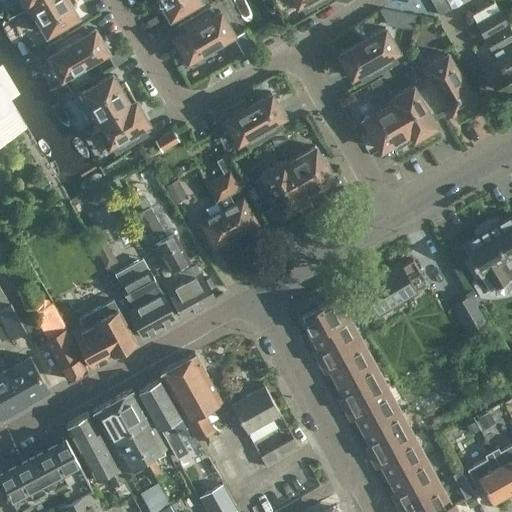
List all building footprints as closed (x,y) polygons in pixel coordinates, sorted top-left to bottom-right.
[(35,0),(26,5),(22,7),(33,25),(39,21),(47,33),(78,15),(71,4),(77,0),(76,0),(35,0)] [(170,17),(199,0),(152,0),(158,9),(163,6),(170,17)] [(294,0),(297,5),(300,3),(305,12),(325,0),(294,0)] [(451,9),(446,0),(432,0),(441,15),(451,9)] [(471,15),(493,53),(479,61),(495,89),(511,78),(511,32),(494,2),(471,15)] [(209,5),(177,24),(182,33),(174,38),(188,60),(234,33),(220,11),(214,14),(209,5)] [(48,55),(62,77),(108,50),(95,28),(86,32),(81,24),(50,43),(55,51),(48,55)] [(365,80),(377,73),(397,62),(392,53),(398,50),(385,27),(339,54),(352,77),(360,72),(365,80)] [(245,31),(234,37),(243,53),(254,47),(245,31)] [(121,51),(110,57),(114,64),(125,58),(121,51)] [(414,52),(406,56),(413,68),(421,64),(414,52)] [(451,112),(474,99),(447,52),(424,66),(428,72),(419,77),(440,112),(448,107),(451,112)] [(413,68),(404,73),(411,85),(420,80),(413,68)] [(95,124),(136,100),(125,82),(119,85),(112,74),(81,92),(98,121),(95,123),(95,124)] [(391,98),(414,138),(436,125),(431,117),(440,112),(419,77),(422,84),(415,88),(413,85),(391,98)] [(377,93),(384,89),(378,79),(371,83),(377,93)] [(26,127),(15,106),(0,81),(0,142),(25,127),(26,127)] [(57,99),(56,100),(61,109),(74,101),(69,92),(68,93),(57,99)] [(225,119),(238,142),(244,138),(249,147),(281,128),(276,120),(284,115),(271,92),(247,106),(243,99),(226,109),(230,116),(225,119)] [(391,98),(390,98),(392,101),(363,118),(381,149),(392,143),(396,148),(414,138),(391,98)] [(148,122),(136,100),(95,124),(108,145),(112,144),(116,152),(145,135),(140,127),(148,122)] [(173,129),(155,140),(161,151),(179,140),(173,129)] [(325,189),(321,183),(333,177),(315,145),(286,162),(284,159),(283,160),(306,200),(325,189)] [(217,201),(235,235),(256,223),(242,196),(233,201),(229,193),(239,187),(238,187),(245,183),(228,153),(216,160),(224,174),(207,183),(217,201)] [(284,212),(306,200),(283,160),(261,172),(263,175),(255,180),(271,209),(280,204),(284,212)] [(117,178),(106,183),(110,191),(121,185),(117,178)] [(174,203),(187,196),(178,178),(165,185),(174,203)] [(253,186),(247,189),(254,200),(259,197),(253,186)] [(209,214),(199,219),(214,246),(235,235),(217,201),(205,207),(209,214)] [(155,236),(152,238),(154,242),(170,271),(189,260),(173,232),(167,235),(150,206),(141,211),(155,236)] [(484,220),(511,268),(511,214),(499,222),(496,217),(489,218),(484,220)] [(463,243),(462,243),(469,257),(465,259),(475,276),(473,281),(481,294),(485,295),(487,285),(489,289),(500,283),(501,283),(503,282),(504,282),(506,282),(507,281),(509,281),(510,280),(511,279),(511,268),(484,220),(483,221),(479,224),(475,230),(478,235),(464,243),(463,243)] [(103,236),(92,243),(106,267),(117,261),(103,236)] [(143,338),(177,319),(143,258),(113,273),(133,307),(127,310),(143,338)] [(399,261),(361,283),(377,310),(390,302),(392,306),(404,299),(401,296),(410,290),(412,290),(415,288),(416,291),(427,284),(421,272),(420,271),(413,258),(401,265),(399,261)] [(192,264),(179,272),(180,273),(198,307),(216,298),(215,297),(213,294),(209,288),(214,285),(210,277),(205,280),(201,272),(195,262),(192,264)] [(179,272),(163,281),(168,290),(167,290),(181,316),(198,307),(180,273),(179,272)] [(68,379),(88,369),(51,302),(37,276),(17,287),(27,305),(30,303),(49,338),(46,339),(68,379)] [(301,315),(312,335),(351,314),(340,294),(301,315)] [(453,304),(467,330),(485,319),(470,294),(453,304)] [(90,312),(113,354),(136,341),(113,299),(90,312)] [(0,338),(1,340),(10,335),(12,337),(25,330),(9,301),(8,301),(0,305),(0,338)] [(83,325),(72,331),(91,366),(113,354),(90,312),(81,317),(79,318),(83,325)] [(351,314),(312,335),(322,352),(317,355),(321,361),(363,338),(351,314)] [(338,382),(376,362),(363,338),(321,361),(324,368),(329,365),(338,382)] [(160,371),(198,438),(215,430),(204,409),(221,399),(194,352),(160,371)] [(4,367),(24,401),(46,388),(27,354),(4,367)] [(343,402),(346,409),(388,386),(376,362),(338,382),(347,400),(343,402)] [(4,367),(0,369),(0,410),(1,412),(2,414),(24,401),(4,367)] [(158,379),(139,390),(174,451),(177,456),(186,451),(183,446),(180,443),(169,422),(180,416),(158,379)] [(264,385),(231,404),(247,432),(280,414),(264,385)] [(363,429),(400,410),(388,386),(346,409),(350,415),(354,413),(363,429)] [(112,398),(93,409),(126,470),(141,462),(152,455),(165,447),(134,392),(132,387),(112,398)] [(369,450),(372,456),(413,435),(400,410),(363,429),(373,447),(369,450)] [(489,411),(477,417),(484,429),(495,422),(489,411)] [(88,412),(67,424),(72,432),(98,478),(106,474),(121,501),(132,494),(124,480),(125,479),(118,467),(88,412)] [(473,421),(466,425),(470,433),(478,429),(473,421)] [(389,477),(425,458),(413,435),(372,456),(376,463),(380,460),(389,477)] [(65,436),(0,470),(0,477),(18,511),(20,511),(21,510),(61,489),(67,501),(93,488),(66,439),(65,436)] [(299,448),(293,437),(260,455),(267,467),(299,448)] [(490,449),(511,488),(511,443),(500,450),(497,445),(490,449)] [(473,480),(478,477),(492,502),(511,490),(511,488),(490,449),(484,453),(487,458),(467,469),(473,480)] [(394,497),(398,504),(438,482),(425,458),(389,477),(399,495),(394,497)] [(467,481),(459,485),(465,497),(473,492),(467,481)] [(221,482),(198,496),(207,511),(230,511),(236,509),(221,482)] [(406,508),(407,511),(438,511),(450,506),(438,482),(398,504),(401,510),(406,508)] [(45,511),(105,511),(93,488),(67,501),(53,508),(45,511)] [(147,501),(152,511),(176,511),(178,511),(167,490),(147,501)] [(465,497),(463,498),(468,508),(479,503),(473,492),(465,497)] [(450,506),(438,511),(458,511),(454,503),(450,506)]
